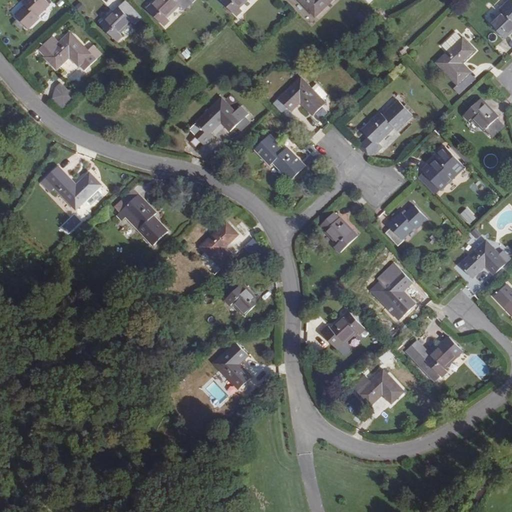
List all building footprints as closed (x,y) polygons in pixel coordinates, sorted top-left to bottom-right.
[(50,4),(45,0),(26,0),(23,3),(26,6),(16,16),(28,29),(39,18),(37,16),(50,4)] [(135,24),(143,16),(127,0),(126,0),(106,19),(109,22),(103,28),(117,42),(123,36),(120,33),(132,22),(135,24)] [(169,15),(181,3),(186,8),(193,0),(156,0),(156,1),(150,7),(153,9),(166,24),(172,18),(169,15)] [(240,7),(247,0),(225,0),(224,2),(237,16),(243,10),(240,7)] [(298,0),(315,18),(334,0),(298,0)] [(491,25),(505,39),(511,32),(511,0),(510,0),(501,10),(504,13),(491,25)] [(360,9),(353,19),(361,25),(368,15),(360,9)] [(456,31),(441,46),(448,53),(463,38),(456,31)] [(88,51),(71,33),(59,44),(52,37),(39,49),(46,56),(45,58),(57,70),(70,58),(83,72),(102,54),(94,45),(88,51)] [(475,51),(463,38),(448,53),(437,64),(458,85),(471,72),(462,63),(475,51)] [(150,74),(146,71),(142,74),(146,79),(150,74)] [(463,91),(476,78),(471,72),(458,85),(463,91)] [(301,103),(313,116),(326,103),(302,78),(280,98),(287,106),(292,112),(301,103)] [(49,96),(62,109),(74,96),(60,84),(49,96)] [(237,112),(222,98),(196,123),(189,130),(205,147),(215,138),(211,133),(222,122),(231,131),(237,125),(245,117),(248,114),(242,107),(237,112)] [(287,106),(280,98),(274,104),(281,112),(287,106)] [(362,131),(368,138),(359,147),(368,157),(369,156),(371,158),(382,147),(379,143),(394,128),(397,131),(413,115),(399,101),(384,116),(381,113),(362,131)] [(487,105),(484,108),(479,103),(464,116),(470,122),(473,118),(485,131),(486,130),(497,118),(499,117),(487,105)] [(245,117),(237,125),(242,131),(250,123),(245,117)] [(493,136),(504,125),(497,118),(486,130),(493,136)] [(316,144),(325,134),(320,129),(311,139),(316,144)] [(257,149),(272,165),(275,163),(292,180),(305,167),(288,150),(285,152),(270,136),(257,149)] [(442,190),(466,167),(446,147),(436,157),(439,159),(425,172),(442,190)] [(425,172),(439,159),(436,157),(423,169),(425,172)] [(62,196),(76,211),(87,200),(99,189),(102,186),(90,174),(77,186),(58,167),(42,183),(59,200),(62,196)] [(323,175),(316,168),(311,172),(319,180),(323,175)] [(437,195),(442,190),(425,172),(420,177),(437,195)] [(92,205),(104,194),(99,189),(87,200),(92,205)] [(133,191),(115,208),(120,213),(125,209),(141,226),(138,229),(154,246),(168,233),(152,217),(155,214),(133,191)] [(389,226),(392,229),(387,234),(399,246),(404,241),(402,239),(415,227),(417,229),(427,219),(415,207),(404,217),(401,214),(389,226)] [(122,222),(127,218),(138,229),(141,226),(125,209),(120,213),(117,216),(122,222)] [(335,213),(321,226),(338,244),(335,247),(341,254),(355,239),(349,234),(352,231),(335,213)] [(476,221),(469,214),(463,219),(471,226),(476,221)] [(63,224),(68,232),(80,223),(74,216),(63,224)] [(239,235),(227,223),(201,247),(222,269),(235,257),(226,247),(239,235)] [(482,235),(477,229),(473,234),(478,239),(482,235)] [(349,234),(355,239),(358,236),(352,231),(349,234)] [(462,234),(458,231),(453,235),(457,239),(462,234)] [(503,251),(499,254),(486,241),(461,265),(474,278),(486,267),(494,275),(511,259),(503,251)] [(413,283),(401,271),(379,291),(404,317),(416,304),(404,292),(413,283)] [(245,293),(240,288),(243,285),(238,280),(221,296),(231,306),(234,304),(246,315),(260,303),(248,290),(245,293)] [(511,289),(508,285),(495,296),(511,313),(511,289)] [(321,333),(338,350),(357,332),(360,335),(366,329),(353,315),(346,322),(343,318),(331,329),(329,325),(321,333)] [(447,372),(445,369),(463,351),(450,337),(430,355),(428,357),(425,353),(427,352),(417,340),(406,350),(435,382),(441,376),(441,377),(447,372)] [(248,356),(236,344),(215,364),(239,389),(251,377),(240,364),(248,356)] [(392,404),(405,393),(384,370),(357,395),(370,408),(384,396),(392,404)]
